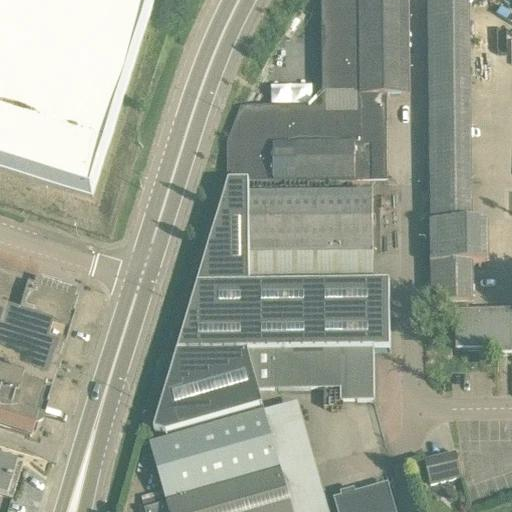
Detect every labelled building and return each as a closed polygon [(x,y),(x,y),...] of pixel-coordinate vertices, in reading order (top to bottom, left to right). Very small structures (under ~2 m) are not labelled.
[(0,0),(0,170),(93,200),(155,0),(0,0)] [(410,99),(410,54),(409,0),(332,0),(331,106),(325,106),(319,112),(318,118),(248,117),(232,148),(232,187),(249,187),(373,186),(372,155),(383,155),(382,128),(387,128),(387,99),(410,99)] [(432,307),(436,307),(456,307),(456,323),(456,354),(500,353),(500,358),(511,358),(511,314),(467,315),(467,267),(489,266),(488,225),(472,226),(470,6),(428,6),(432,307)] [(250,258),(373,257),(373,197),(249,198),(249,187),(232,187),(229,187),(154,435),(165,439),(263,411),(258,393),(341,392),(341,404),(374,404),(374,356),(391,355),(390,288),(250,289),(250,258)] [(0,430),(30,440),(74,298),(0,275),(0,430)] [(437,323),(456,323),(456,307),(436,307),(437,323)] [(150,449),(163,494),(141,500),(145,511),(144,511),(330,511),(300,406),(150,449)] [(462,481),(456,457),(425,465),(430,488),(462,481)] [(0,498),(10,502),(10,503),(11,503),(22,469),(0,461),(0,498)] [(337,511),(395,511),(389,491),(335,507),(337,511)]
